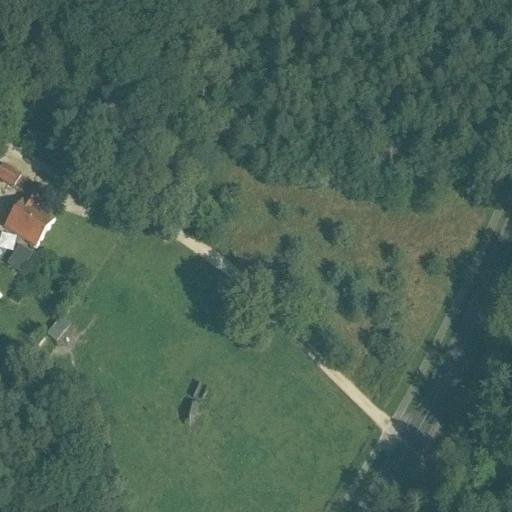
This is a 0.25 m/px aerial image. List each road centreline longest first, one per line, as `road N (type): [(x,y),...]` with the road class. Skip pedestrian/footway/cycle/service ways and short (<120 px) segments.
road 1 (track): [(0,142),(197,245),(408,446)]
road 2 (primary): [(369,511),(511,242)]
